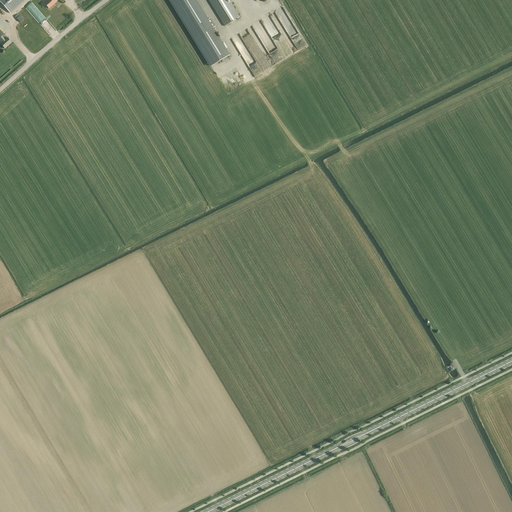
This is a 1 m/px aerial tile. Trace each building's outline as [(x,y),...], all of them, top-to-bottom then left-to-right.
[(0,0),(0,2),(10,13),(24,0),(0,0)] [(49,8),(57,1),(55,0),(47,0),(44,3),(49,8)] [(168,0),(210,67),(230,55),(196,0),(168,0)] [(228,3),(226,0),(208,0),(216,11),(225,26),(240,17),(231,2),(228,3)] [(0,44),(4,49),(11,42),(5,36),(3,38),(1,36),(10,28),(7,24),(0,16),(0,44)] [(267,28),(270,32),(274,29),(277,27),(274,23),(267,28)] [(227,92),(237,88),(235,83),(225,86),(227,92)]
